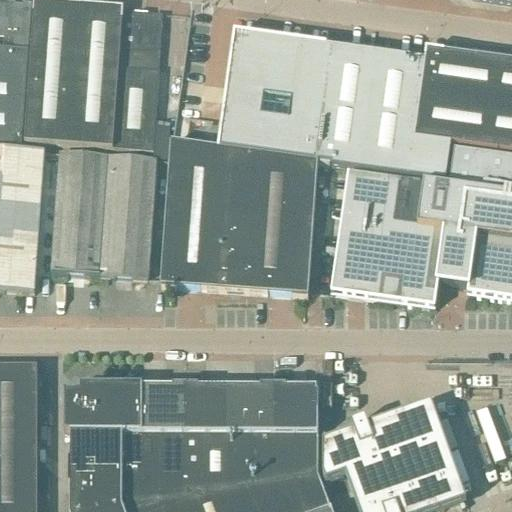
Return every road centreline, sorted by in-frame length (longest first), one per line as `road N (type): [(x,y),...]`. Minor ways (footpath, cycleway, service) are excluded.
road 1 (unclassified): [(0,346),(511,352)]
road 2 (unclassified): [(234,0),(511,39)]
